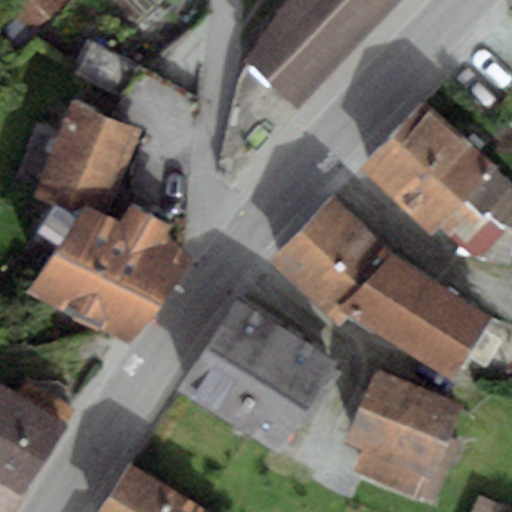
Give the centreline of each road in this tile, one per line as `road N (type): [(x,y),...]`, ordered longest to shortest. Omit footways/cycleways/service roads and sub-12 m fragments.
road 1 (tertiary): [(198,291),(470,0)]
road 2 (residential): [(222,0),(198,291)]
road 3 (tertiary): [(51,511),(198,291)]
